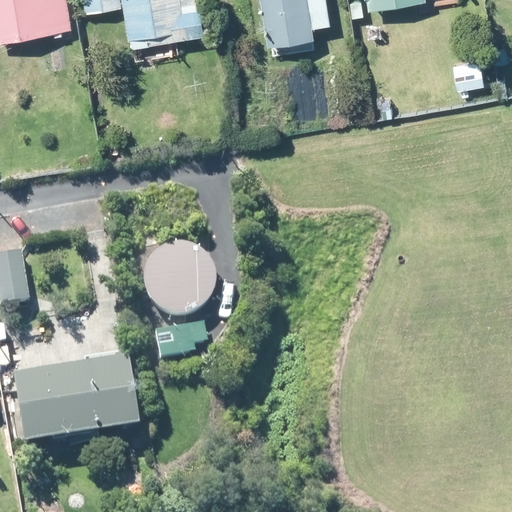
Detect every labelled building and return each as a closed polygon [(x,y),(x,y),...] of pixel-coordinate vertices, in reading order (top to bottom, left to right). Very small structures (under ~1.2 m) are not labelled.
[(0,0),(0,36),(53,28),(54,33),(61,32),(61,37),(71,35),(65,0),(0,0)] [(82,0),(83,8),(121,4),(125,40),(133,39),(175,35),(200,33),(197,6),(193,6),(192,0),(82,0)] [(258,0),(265,43),(270,42),(310,35),(308,25),(329,22),(324,0),(258,0)] [(460,62),(485,59),(483,44),(458,47),(460,62)] [(473,100),(471,84),(470,82),(454,84),(457,103),(473,100)] [(70,138),(70,120),(58,121),(59,138),(70,138)] [(218,182),(204,186),(214,222),(229,218),(218,182)] [(234,231),(218,234),(226,277),(242,274),(234,231)] [(197,308),(207,300),(214,289),(216,277),(214,264),(208,253),(199,245),(187,240),(174,240),(163,243),(154,250),(147,259),(143,270),(143,281),(147,292),(153,302),(163,308),(174,312),(185,312),(197,308)] [(0,254),(0,303),(26,299),(18,251),(0,254)] [(204,319),(156,327),(160,353),(196,347),(194,340),(208,338),(204,319)] [(93,432),(132,426),(122,359),(17,376),(6,377),(17,444),(36,442),(93,432)]
